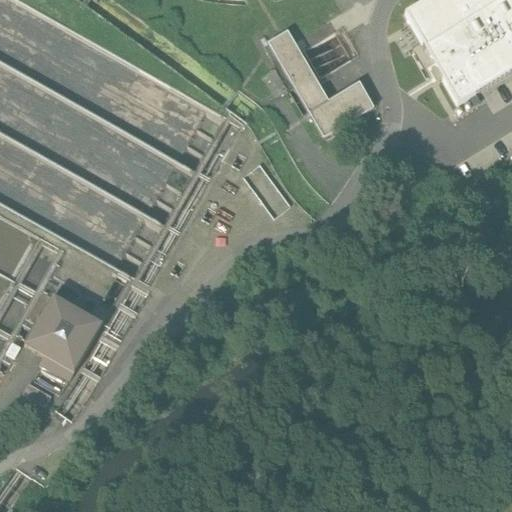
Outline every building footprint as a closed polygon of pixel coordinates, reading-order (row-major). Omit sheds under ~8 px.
[(511,0),(429,0),(404,16),(423,48),(428,45),(447,75),(442,78),(457,104),(511,70),(511,0)] [(356,82),(325,99),(284,30),(264,42),(323,138),(370,106),(356,82)] [(273,70),(260,78),(274,99),(286,91),(273,70)] [(55,300),(27,349),(44,359),(74,376),(78,379),(106,330),(55,300)] [(69,385),(74,376),(44,359),(39,368),(69,385)]
